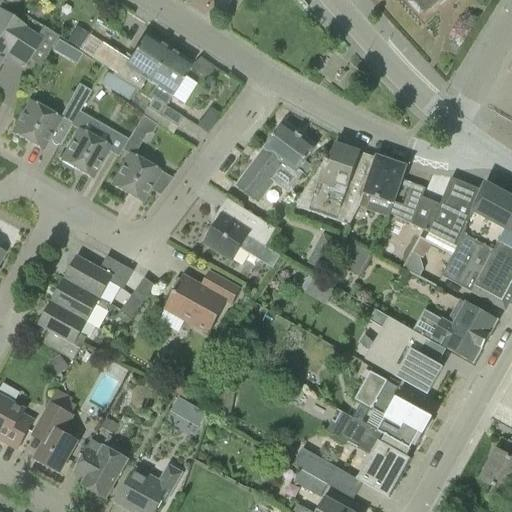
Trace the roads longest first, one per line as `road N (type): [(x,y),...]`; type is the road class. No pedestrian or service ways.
road 1 (residential): [(69,214),(114,240),(155,240),(271,78)]
road 2 (residential): [(480,148),(433,158),(355,131),(271,78)]
road 3 (tertiary): [(480,148),(331,0)]
road 4 (residential): [(418,511),(511,341)]
road 5 (residential): [(0,350),(69,214)]
road 6 (residential): [(271,78),(143,0)]
